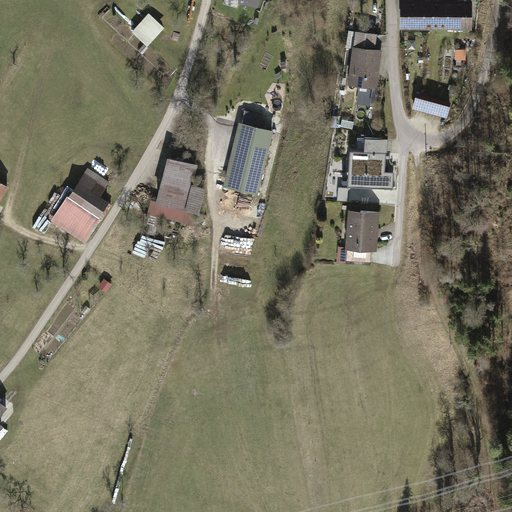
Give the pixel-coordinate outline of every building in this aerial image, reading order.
[(474,0),(461,0),(406,0),(406,28),(473,28),(474,0)] [(169,24),(154,9),(136,28),(152,42),(169,24)] [(380,33),(360,30),(352,83),(380,87),(386,49),(378,48),(380,33)] [(454,104),(420,93),(415,107),(449,119),(454,104)] [(244,119),(256,122),(258,112),(246,109),(244,119)] [(275,129),(242,121),(227,185),(261,192),(275,129)] [(389,150),(367,149),(365,175),(388,177),(389,150)] [(162,202),(153,200),(150,214),(195,225),(199,211),(203,212),(210,186),(196,183),(201,164),(173,157),(162,202)] [(113,180),(90,165),(55,220),(86,240),(111,202),(102,197),(113,180)] [(0,208),(14,186),(0,177),(0,208)] [(389,179),(375,179),(375,187),(389,188),(389,179)] [(382,209),(353,208),(351,261),(373,262),(374,248),(381,248),(382,209)] [(12,405),(0,396),(0,431),(5,424),(0,420),(12,405)]
